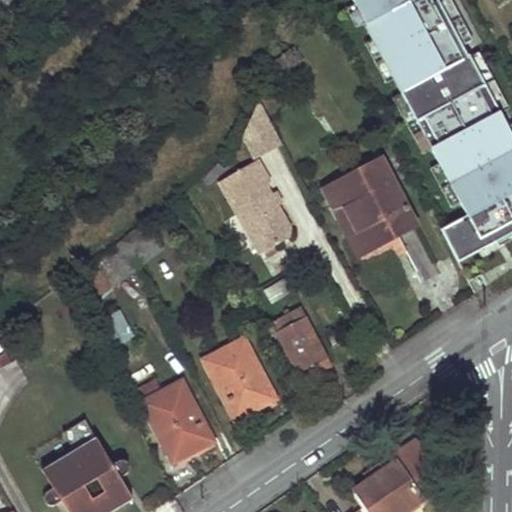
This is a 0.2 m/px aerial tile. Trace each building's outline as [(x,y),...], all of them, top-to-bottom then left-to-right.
[(441,230),(458,262),(511,233),(511,135),(507,127),(500,113),(470,57),(469,55),(467,56),(462,46),(452,26),(445,29),(438,15),(454,7),(450,0),(442,0),(439,2),(437,0),(352,0),(355,5),(365,23),(374,39),(395,79),(402,92),(401,92),(401,94),(432,150),(439,164),(460,204),(467,216),(441,230)] [(365,23),(355,5),(346,9),(356,28),(365,23)] [(472,40),(454,7),(438,15),(445,29),(452,26),(462,46),(472,40)] [(395,79),(374,39),(365,44),(386,84),(395,79)] [(270,64),(279,75),(301,61),(292,49),(270,64)] [(470,57),(500,113),(509,108),(479,52),(470,57)] [(432,150),(401,94),(393,98),(423,155),(432,150)] [(254,104),(242,137),(244,141),(264,122),(254,104)] [(264,122),(244,141),(252,157),(276,144),(264,122)] [(343,209),(366,252),(415,226),(379,159),(322,190),(335,214),(343,209)] [(257,162),(218,184),(259,254),(287,237),(289,229),(278,211),(270,195),(266,189),(268,182),(257,162)] [(460,204),(439,164),(430,169),(451,209),(460,204)] [(217,166),(201,181),(206,187),(222,172),(217,166)] [(275,192),(270,195),(278,211),(283,207),(275,192)] [(343,209),(335,214),(357,256),(366,252),(343,209)] [(117,243),(135,268),(161,248),(144,223),(117,243)] [(117,243),(91,262),(110,286),(135,268),(117,243)] [(285,280),(265,292),(271,303),(291,291),(285,280)] [(272,323),(297,372),(314,364),(318,371),(329,364),(299,308),(272,323)] [(203,359),(233,419),(249,411),(248,406),(273,393),(244,339),(203,359)] [(314,364),(297,372),(301,379),(318,371),(314,364)] [(143,401),(170,455),(194,443),(197,448),(213,440),(181,380),(143,401)] [(248,406),(249,411),(275,398),(273,393),(248,406)] [(71,450),(39,470),(49,488),(42,493),(41,495),(41,496),(40,496),(40,498),(41,501),(42,503),(46,505),(50,505),(57,501),(63,511),(108,511),(131,499),(117,477),(124,473),(124,472),(125,472),(126,468),(126,465),(125,463),(123,461),(122,460),(121,460),(116,460),(109,464),(82,419),(60,432),(71,450)] [(194,443),(170,455),(173,461),(197,448),(194,443)] [(370,485),(357,494),(370,511),(399,511),(441,482),(415,445),(393,460),(397,466),(370,485)] [(366,480),(370,485),(397,466),(393,460),(366,480)]
